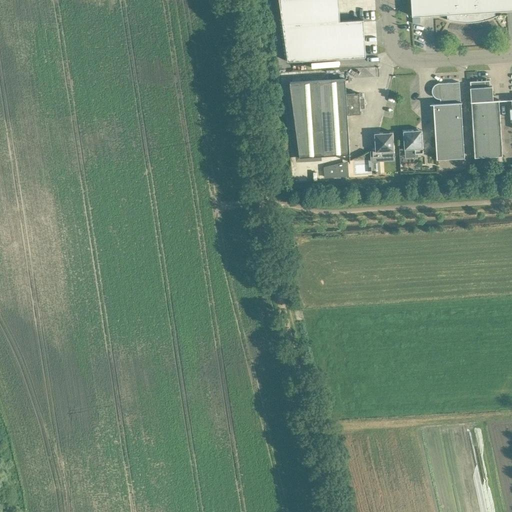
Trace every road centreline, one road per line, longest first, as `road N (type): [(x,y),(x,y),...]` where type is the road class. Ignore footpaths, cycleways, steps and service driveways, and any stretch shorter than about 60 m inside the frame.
road 1 (track): [(234,0),(267,238),(332,511)]
road 2 (unclassified): [(511,55),(407,60),(391,35),(388,0)]
